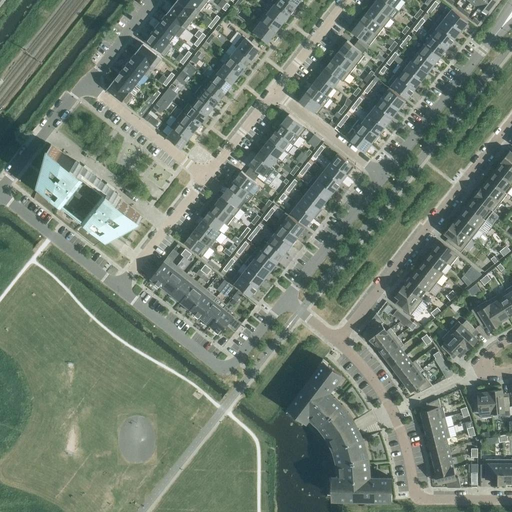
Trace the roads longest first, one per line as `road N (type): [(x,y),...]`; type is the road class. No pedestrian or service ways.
road 1 (residential): [(338,339),(511,125)]
road 2 (residential): [(338,339),(373,371),(408,451),(418,497),(511,498)]
road 3 (residential): [(124,288),(232,370),(287,301)]
road 4 (residential): [(384,178),(511,16)]
road 5 (residential): [(287,301),(384,178)]
road 6 (residential): [(0,194),(124,288)]
road 7 (residential): [(205,178),(86,87)]
road 8 (residential): [(275,89),(384,178)]
road 9 (residential): [(124,288),(205,178)]
road 10 (residential): [(0,191),(86,87)]
